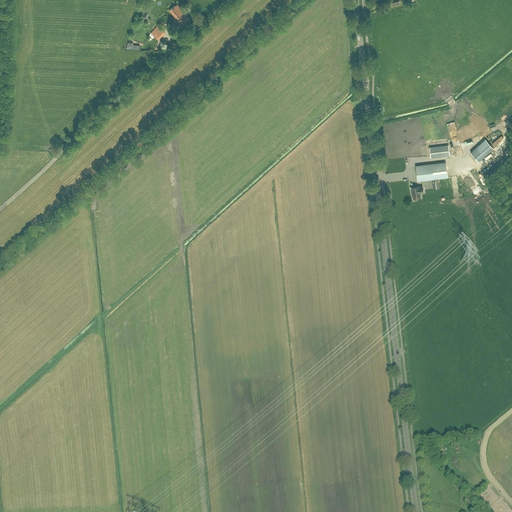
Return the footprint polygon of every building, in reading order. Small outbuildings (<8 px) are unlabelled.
[(189,19),(185,14),(185,15),(176,4),(169,10),(178,20),(177,21),(181,26),(189,19)] [(157,26),(151,32),(157,39),(164,32),(157,26)] [(485,139),(470,152),(478,161),(493,148),(485,139)] [(431,157),(449,155),(448,145),(430,147),(431,157)] [(446,162),(416,165),(417,180),(447,177),(446,162)] [(418,186),(411,187),(411,192),(412,192),(413,198),(420,197),(419,193),(423,192),(422,186),(418,186)]
